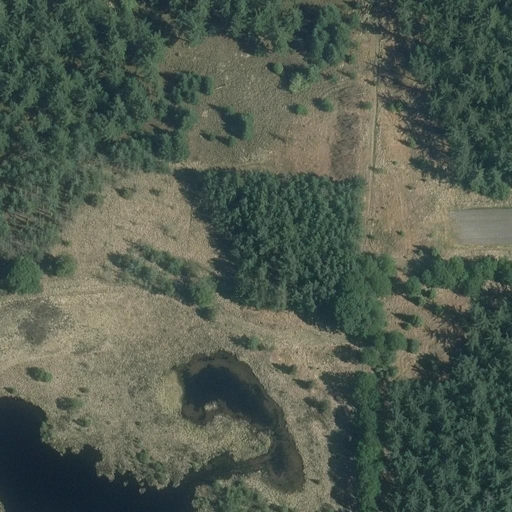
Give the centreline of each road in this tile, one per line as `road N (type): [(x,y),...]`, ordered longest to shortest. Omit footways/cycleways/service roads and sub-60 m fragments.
road 1 (track): [(511,264),(362,258),(358,511)]
road 2 (track): [(362,258),(376,0)]
